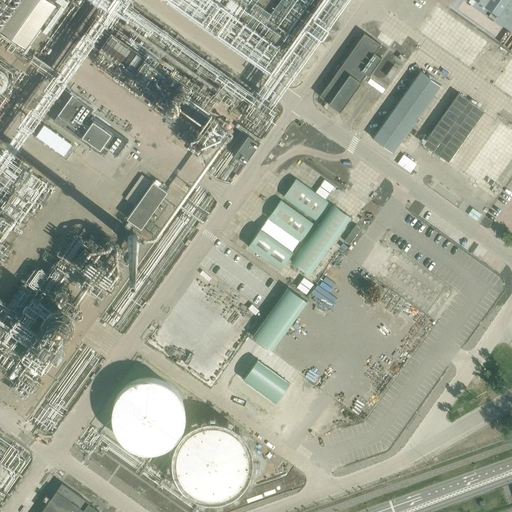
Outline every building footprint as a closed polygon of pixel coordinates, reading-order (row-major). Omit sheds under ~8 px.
[(55,3),(51,0),(0,0),(0,31),(23,48),(55,3)] [(491,38),(508,48),(511,41),(511,0),(504,0),(491,22),(498,26),(491,38)] [(420,32),(470,67),(487,43),(437,8),(420,32)] [(364,32),(319,95),(339,109),(365,72),(368,75),(381,57),(374,52),(380,43),(364,32)] [(143,94),(137,98),(152,105),(159,105),(164,111),(189,103),(188,106),(190,106),(188,112),(198,116),(197,99),(189,102),(187,96),(177,99),(187,91),(185,90),(184,83),(157,50),(154,58),(142,58),(142,62),(146,64),(140,68),(126,73),(131,76),(129,79),(134,76),(139,78),(141,84),(138,85),(138,88),(143,94)] [(494,85),(511,97),(511,60),(494,85)] [(0,88),(13,70),(0,61),(0,88)] [(420,71),(373,138),(394,152),(441,85),(420,71)] [(450,160),(484,109),(458,92),(424,143),(450,160)] [(72,94),(51,123),(99,157),(105,150),(115,157),(128,140),(93,115),(96,111),(72,94)] [(216,146),(230,126),(212,115),(209,120),(206,119),(195,135),(192,133),(187,141),(201,150),(210,137),(215,141),(213,144),(216,146)] [(44,126),(35,138),(63,157),(71,146),(44,126)] [(247,134),(233,155),(244,163),(259,142),(247,134)] [(398,164),(412,171),(417,162),(404,154),(398,164)] [(328,203),(295,180),(283,197),(316,220),(328,203)] [(154,181),(127,218),(141,228),(168,191),(154,181)] [(0,367),(8,381),(18,375),(26,381),(64,337),(76,296),(71,299),(38,289),(49,255),(7,304),(0,298),(0,254),(9,226),(32,213),(33,209),(26,204),(35,199),(37,201),(44,197),(41,195),(54,188),(55,183),(47,188),(45,185),(2,209),(0,216),(0,367)] [(313,224),(281,201),(268,218),(301,241),(313,224)] [(334,204),(293,263),(310,275),(351,216),(334,204)] [(260,229),(248,246),(281,269),(293,251),(260,229)] [(428,314),(448,284),(417,263),(410,273),(404,269),(411,259),(396,250),(376,279),(428,314)] [(288,287),(253,336),(272,350),(307,301),(288,287)] [(410,380),(419,367),(337,311),(328,324),(410,380)] [(324,335),(305,361),(383,418),(403,391),(324,335)] [(119,443),(134,453),(152,455),(169,448),(181,435),(186,417),(181,399),(169,385),(151,379),(133,381),(118,392),(110,408),(110,426),(119,443)] [(182,491),(197,501),(215,503),(232,497),(244,483),(249,465),(244,447),(232,434),(215,427),(196,430),(181,440),(173,457),(173,475),(182,491)] [(62,483),(41,510),(43,511),(98,511),(99,510),(62,483)]
